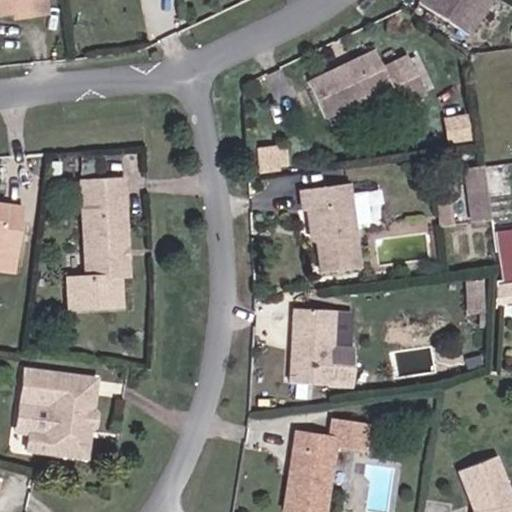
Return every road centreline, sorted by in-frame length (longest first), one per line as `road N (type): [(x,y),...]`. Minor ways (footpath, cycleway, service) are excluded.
road 1 (residential): [(160,511),(207,421),(225,330),(224,210),(190,63)]
road 2 (residential): [(0,95),(190,63)]
road 3 (residential): [(190,63),(297,25),(327,0)]
